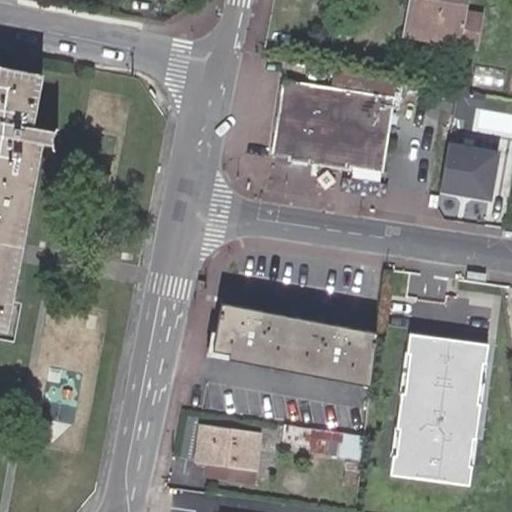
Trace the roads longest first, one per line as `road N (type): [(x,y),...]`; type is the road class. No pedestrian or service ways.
road 1 (residential): [(187,206),(511,251)]
road 2 (tertiary): [(187,206),(126,511)]
road 3 (residential): [(0,25),(216,66)]
road 4 (tertiary): [(216,66),(187,206)]
